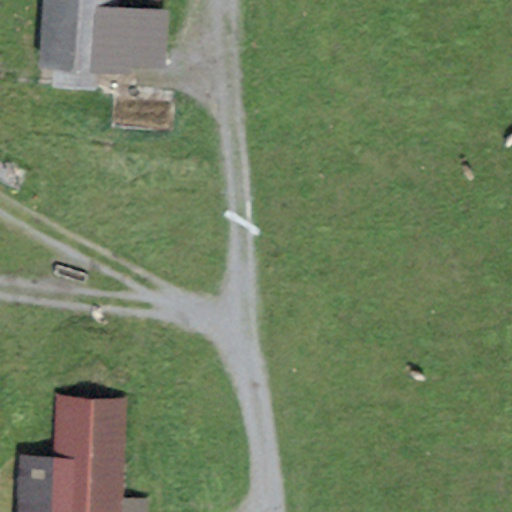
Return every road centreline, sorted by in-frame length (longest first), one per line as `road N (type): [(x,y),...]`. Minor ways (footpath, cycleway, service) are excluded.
road 1 (track): [(263,511),(245,382),(229,0)]
road 2 (track): [(0,300),(201,320),(245,382)]
road 3 (track): [(0,215),(201,320)]
